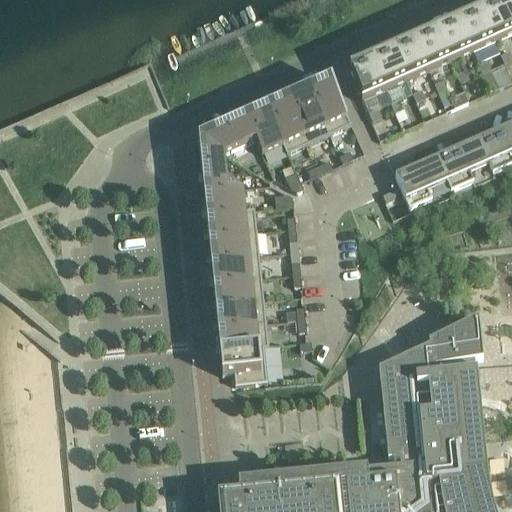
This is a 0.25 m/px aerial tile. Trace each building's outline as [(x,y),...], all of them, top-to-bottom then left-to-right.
[(482,19),(494,47),(511,38),(511,28),(504,9),(482,19)] [(460,29),(472,56),(494,47),(482,19),(460,29)] [(438,38),(450,66),(472,56),(460,29),(438,38)] [(416,48),(428,76),(450,66),(438,38),(416,48)] [(394,58),(406,86),(428,76),(416,48),(394,58)] [(500,59),(504,69),(511,64),(511,62),(509,55),(500,59)] [(372,67),(384,95),(406,86),(394,58),(372,67)] [(478,69),(482,78),(491,74),(487,65),(478,69)] [(372,67),(370,68),(349,77),(361,105),(384,95),(372,67)] [(456,79),(460,88),(469,84),(465,75),(456,79)] [(434,89),(438,98),(447,94),(443,84),(434,89)] [(351,130),(331,85),(309,95),(329,140),(351,130)] [(412,98),(416,107),(425,103),(421,94),(412,98)] [(288,104),(308,149),(329,140),(309,95),(288,104)] [(288,104),(268,114),(283,149),(282,150),(286,159),(308,149),(288,104)] [(390,108),(394,117),(403,113),(399,104),(390,108)] [(268,114),(248,122),(247,122),(246,122),(256,144),(255,145),(262,159),(282,150),(283,149),(268,114)] [(368,118),(372,127),(381,123),(377,114),(368,118)] [(246,122),(197,144),(223,159),(255,145),(256,144),(246,122)] [(511,128),(480,143),(479,143),(493,175),(511,167),(511,159),(511,157),(511,156),(511,128)] [(479,143),(437,161),(452,194),(473,184),(469,175),(488,167),(492,176),(493,175),(479,143)] [(227,194),(223,159),(197,144),(203,197),(227,195),(227,194)] [(342,169),(353,164),(349,156),(338,161),(342,169)] [(452,194),(437,161),(395,180),(409,213),(431,203),(428,194),(447,185),(450,194),(452,194)] [(329,166),(318,170),(321,178),(332,173),(329,166)] [(307,175),(310,183),(321,178),(318,170),(307,175)] [(288,191),(299,186),(296,178),(285,183),(288,191)] [(299,186),(288,191),(290,194),(296,197),(303,194),(299,186)] [(203,198),(206,220),(254,215),(254,214),(244,215),(242,192),(227,194),(227,195),(203,197),(203,198)] [(274,201),(275,213),(284,212),(283,200),(274,201)] [(292,203),(286,200),(283,200),(284,212),(293,211),(292,203)] [(256,238),(254,215),(206,220),(208,243),(256,238)] [(294,222),(286,223),(287,235),(295,234),(294,222)] [(295,234),(287,235),(288,247),(297,246),(295,234)] [(208,243),(210,265),(259,261),(256,238),(208,243)] [(210,265),(212,288),(261,283),(259,261),(210,265)] [(299,267),(291,268),(292,280),(300,279),(299,267)] [(301,291),(300,279),(292,280),(293,292),(301,291)] [(263,306),(261,283),(212,288),(215,311),(263,306)] [(215,311),(217,334),(266,329),(263,306),(215,311)] [(296,325),(305,325),(303,313),(295,313),(296,325)] [(306,337),(305,325),(296,325),(298,337),(306,337)] [(492,511),(489,500),(487,482),(476,378),(475,379),(474,369),(482,368),(478,326),(428,347),(429,349),(429,348),(430,352),(378,375),(388,466),(393,465),(394,475),(238,491),(239,502),(217,504),(217,511),(492,511)] [(268,351),(266,329),(217,334),(219,356),(268,351)] [(311,347),(299,348),(300,356),(312,355),(311,347)] [(263,353),(268,352),(268,351),(219,356),(222,380),(234,379),(235,391),(264,388),(267,387),(263,353)] [(318,369),(314,376),(321,380),(325,373),(318,369)]
